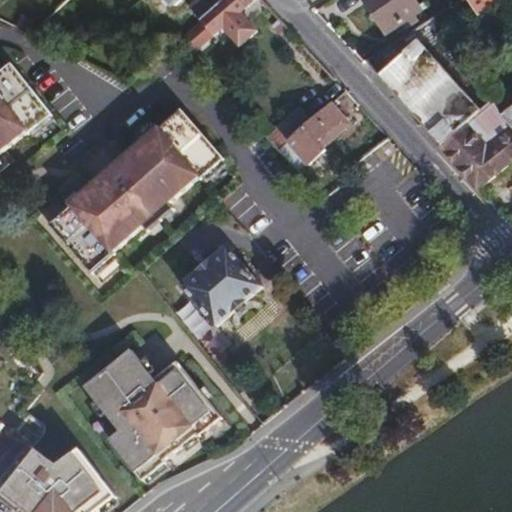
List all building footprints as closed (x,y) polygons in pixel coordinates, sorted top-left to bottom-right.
[(197,0),(195,2),(207,15),(224,0),(197,0)] [(224,0),(207,15),(202,20),(215,35),(224,27),(243,11),(255,0),(224,0)] [(367,0),(387,33),(424,9),(418,0),(367,0)] [(474,0),(461,0),(436,17),(450,37),(484,15),(474,0)] [(474,0),(484,15),(503,0),(474,0)] [(260,29),(243,11),(224,27),(242,46),(260,29)] [(215,35),(202,20),(180,40),(196,57),(218,38),(215,35)] [(411,33),(369,62),(375,69),(443,147),(441,149),(478,190),(511,164),(511,121),(504,110),(497,100),(482,112),(421,43),(419,44),(411,33)] [(56,116),(15,65),(0,77),(0,157),(29,134),(31,136),(56,116)] [(313,120),(290,139),(310,163),(327,149),(324,146),(351,123),(333,102),(313,120)] [(279,127),(290,139),(313,120),(303,108),(279,127)] [(74,207),(53,226),(97,274),(120,253),(118,251),(202,177),(204,178),(227,157),(184,109),(163,127),(157,121),(124,152),(128,156),(96,185),(92,180),(68,201),(74,207)] [(265,290),(231,248),(184,288),(220,329),(265,290)] [(136,353),(89,389),(125,434),(114,442),(146,483),(225,421),(182,365),(158,382),(136,353)] [(0,437),(8,426),(0,419),(0,368),(3,365),(0,362),(0,437)] [(61,467),(34,446),(0,493),(0,494),(21,511),(106,511),(120,498),(82,451),(61,467)]
